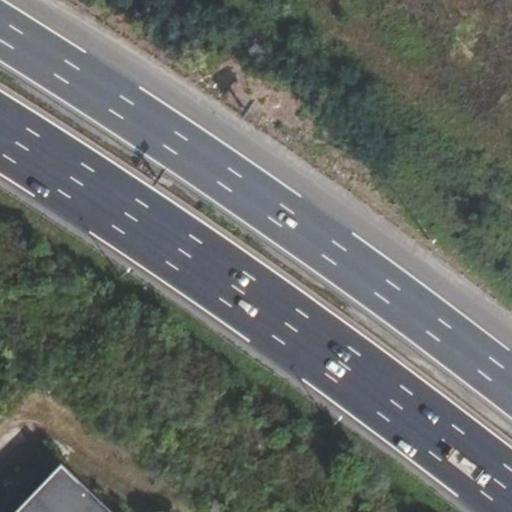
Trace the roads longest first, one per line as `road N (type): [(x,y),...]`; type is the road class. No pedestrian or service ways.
road 1 (motorway): [(0,136),(417,402),(511,481)]
road 2 (motorway): [(511,366),(0,31)]
